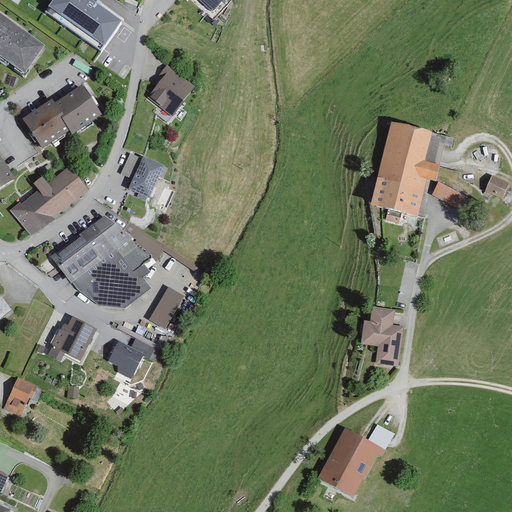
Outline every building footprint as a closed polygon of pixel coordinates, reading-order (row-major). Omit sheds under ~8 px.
[(124,20),(99,0),(47,0),(46,2),(101,50),(124,20)] [(200,0),(215,12),(225,0),(200,0)] [(46,49),(0,14),(0,59),(25,78),(46,49)] [(194,92),(170,74),(151,101),(174,119),(194,92)] [(105,117),(85,88),(72,96),(57,107),(54,103),(39,112),(25,122),(45,151),(72,133),(75,137),(105,117)] [(436,136),(396,126),(376,207),(421,217),(429,183),(439,185),(443,168),(429,165),(436,136)] [(157,167),(130,154),(123,168),(130,172),(122,187),(141,197),(157,167)] [(0,192),(17,182),(0,157),(0,192)] [(90,192),(71,168),(48,185),(45,180),(35,187),(40,193),(22,206),(21,204),(10,211),(31,239),(55,221),(54,219),(90,192)] [(511,186),(494,178),(487,194),(504,202),(511,186)] [(475,196),(482,198),(484,190),(486,190),(487,187),(478,185),(475,196)] [(461,197),(440,186),(434,197),(455,208),(461,197)] [(155,254),(112,203),(55,250),(83,283),(102,301),(127,305),(153,283),(145,274),(154,265),(149,259),(155,254)] [(184,300),(170,291),(151,322),(166,331),(184,300)] [(0,321),(12,312),(0,297),(0,321)] [(395,328),(396,312),(375,310),(373,324),(366,323),(363,348),(379,350),(377,366),(399,368),(403,329),(395,328)] [(83,364),(99,332),(73,319),(69,328),(64,326),(48,358),(62,364),(66,355),(83,364)] [(154,351),(135,342),(132,349),(120,343),(109,365),(120,370),(117,374),(132,382),(144,357),(150,360),(154,351)] [(37,389),(19,380),(5,410),(23,418),(37,389)] [(377,427),(369,443),(346,432),(319,482),(353,501),(377,458),(382,460),(395,437),(377,427)]
